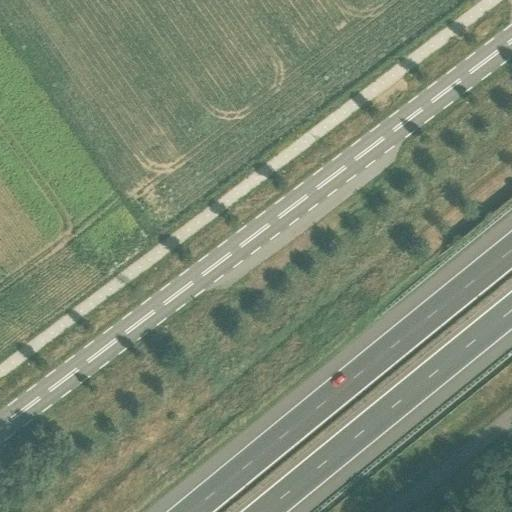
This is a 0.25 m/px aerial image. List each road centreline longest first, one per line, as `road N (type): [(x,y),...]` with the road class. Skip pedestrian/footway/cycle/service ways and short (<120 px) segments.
road 1 (secondary): [(0,430),(511,41)]
road 2 (motorway): [(511,258),(198,511)]
road 3 (motorway): [(280,511),(511,324)]
road 4 (unclassified): [(398,511),(511,419)]
